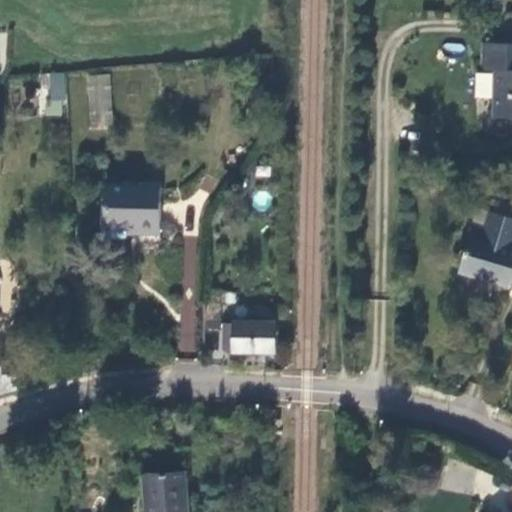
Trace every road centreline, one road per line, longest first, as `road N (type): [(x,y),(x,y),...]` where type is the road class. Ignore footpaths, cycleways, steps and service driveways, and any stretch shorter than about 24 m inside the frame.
road 1 (unclassified): [(0,419),(139,387),(306,391),(402,402),(511,443)]
road 2 (track): [(370,398),(387,296),(395,46),(439,27),(469,26)]
